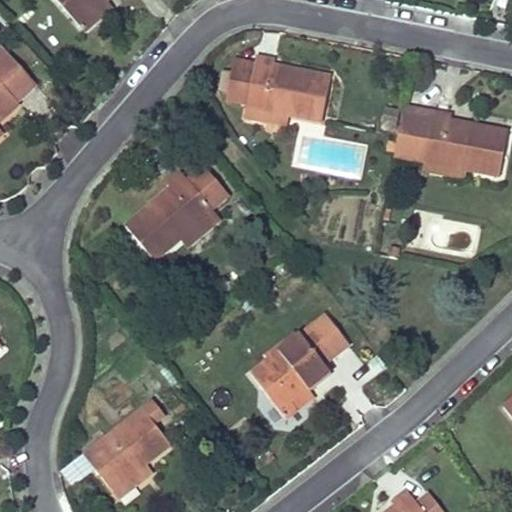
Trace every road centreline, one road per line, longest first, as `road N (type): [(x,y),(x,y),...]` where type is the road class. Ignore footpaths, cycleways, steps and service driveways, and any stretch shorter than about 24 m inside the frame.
road 1 (residential): [(511,59),(252,5),(228,13),(203,28),(76,175),(31,245)]
road 2 (residential): [(287,511),(430,397),(511,318)]
road 3 (residential): [(31,245),(62,292),(64,347),(39,440),(49,511)]
